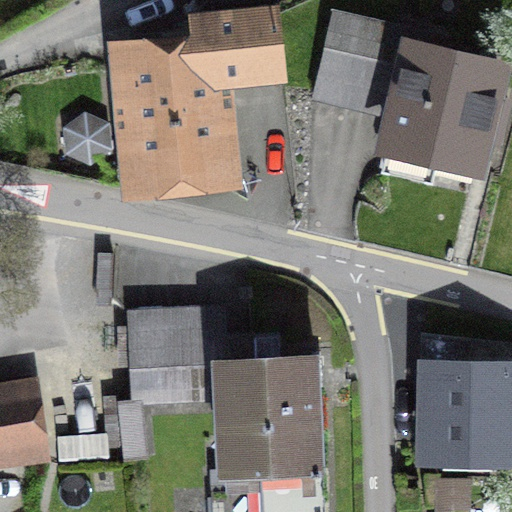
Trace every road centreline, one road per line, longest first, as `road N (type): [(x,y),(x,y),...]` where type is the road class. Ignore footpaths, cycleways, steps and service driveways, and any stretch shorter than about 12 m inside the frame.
road 1 (residential): [(77,206),(356,265)]
road 2 (residential): [(356,265),(384,511)]
road 3 (residential): [(77,206),(44,315),(0,348)]
road 4 (residential): [(356,265),(511,304)]
